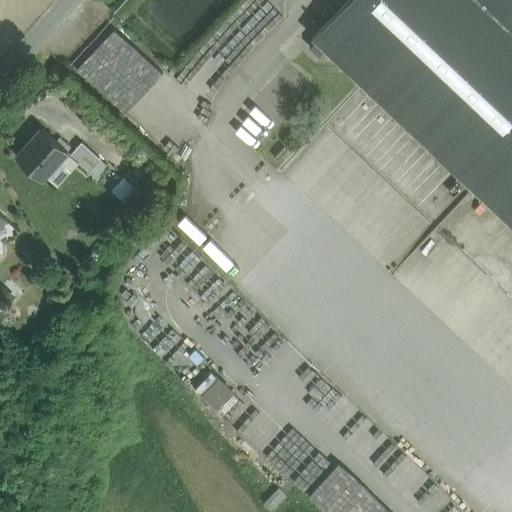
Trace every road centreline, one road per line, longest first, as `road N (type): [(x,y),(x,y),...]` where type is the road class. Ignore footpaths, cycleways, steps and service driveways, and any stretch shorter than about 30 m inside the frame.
road 1 (unknown): [(182,108),(235,163),(157,260),(145,285),(150,308),(215,380),(360,511)]
road 2 (unknown): [(182,108),(288,0)]
road 3 (unknown): [(182,108),(73,9)]
